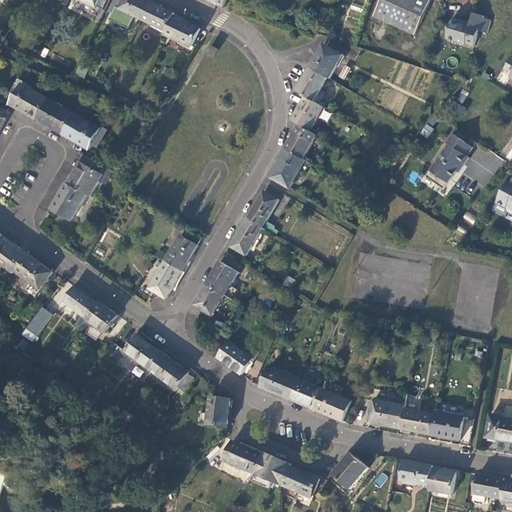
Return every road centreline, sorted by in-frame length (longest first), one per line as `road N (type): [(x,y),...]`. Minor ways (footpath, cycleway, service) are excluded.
road 1 (residential): [(175,0),(255,47),(276,88),(278,125),(163,335)]
road 2 (residential): [(163,335),(247,394),(345,437),(511,469)]
road 3 (residential): [(0,213),(163,335)]
